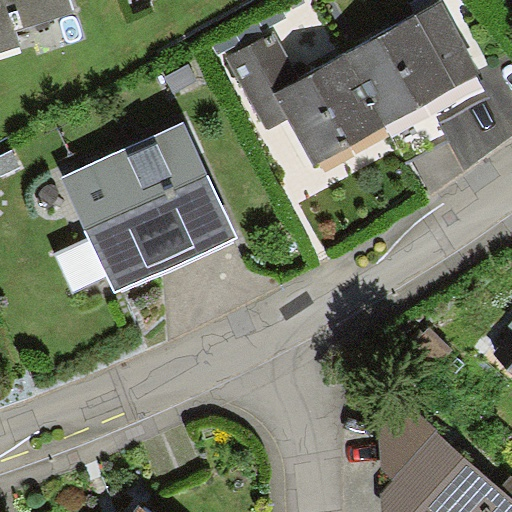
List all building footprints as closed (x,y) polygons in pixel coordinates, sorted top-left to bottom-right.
[(0,0),(0,29),(23,22),(18,7),(39,0),(0,0)] [(490,89),(441,0),(429,0),(286,77),(264,37),(219,62),(292,196),(337,172),(337,171),(490,89)] [(175,134),(62,186),(119,310),(232,259),(175,134)] [(511,335),(495,353),(511,369),(511,335)] [(508,511),(432,442),(376,503),(386,511),(508,511)]
